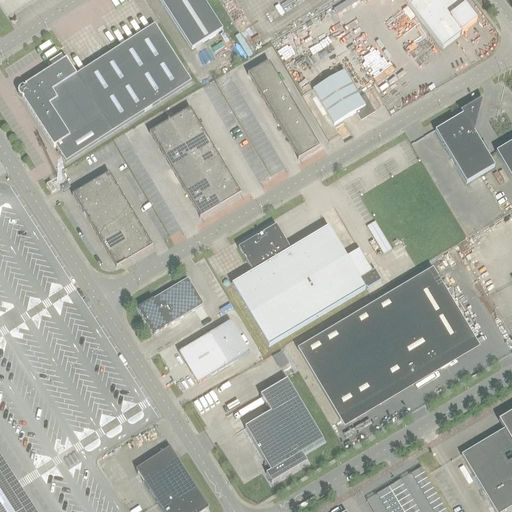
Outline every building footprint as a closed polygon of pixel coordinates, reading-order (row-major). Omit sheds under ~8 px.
[(158,0),(191,50),(222,31),(202,0),(158,0)] [(461,35),(476,24),(457,0),(403,0),(442,50),(459,37),(461,35)] [(18,92),(17,93),(18,95),(18,96),(19,97),(21,98),(22,98),(22,99),(22,100),(53,149),(55,148),(65,164),(191,83),(154,26),(76,76),(66,60),(25,86),(25,87),(24,87),(23,87),(21,87),(20,88),(19,89),(18,90),(18,92)] [(246,60),(256,54),(246,38),(242,41),(244,43),(238,47),(246,60)] [(254,86),(275,74),(269,64),(269,63),(247,76),(248,76),(249,77),(253,83),(252,83),(254,86)] [(343,73),(312,91),(333,127),(355,113),(360,122),(375,113),(364,95),(359,98),(343,73)] [(261,98),(282,86),(275,74),(254,86),(256,89),(257,89),(260,95),(259,95),(261,98)] [(268,110),(289,98),(282,86),(261,98),(263,101),(264,101),(267,107),(268,110)] [(276,122),(296,110),(289,98),(268,110),(270,113),(271,113),(274,119),(276,122)] [(462,116),(424,138),(425,140),(425,139),(435,133),(466,185),(494,168),(473,133),(482,100),(460,113),(462,116)] [(190,110),(169,122),(177,134),(197,122),(190,111),(190,110)] [(283,134),(303,122),(296,110),(276,122),(277,125),(278,125),(281,131),(283,134)] [(169,122),(149,134),(149,135),(150,134),(157,146),(177,134),(169,122)] [(197,122),(177,134),(184,146),(204,134),(197,122)] [(291,148),(311,136),(303,122),(283,134),(285,137),(289,143),(288,143),(291,148)] [(157,146),(164,158),(184,146),(177,134),(157,146)] [(204,134),(184,146),(191,158),(211,146),(204,134)] [(319,148),(318,148),(311,136),(291,148),(294,153),(298,158),(297,159),(298,160),(297,160),(298,161),(319,148)] [(511,143),(495,153),(511,181),(511,143)] [(171,170),(191,158),(184,146),(164,158),(171,170)] [(211,146),(191,158),(198,170),(218,159),(211,146)] [(171,170),(178,182),(198,170),(191,158),(171,170)] [(218,159),(198,170),(206,183),(226,171),(218,159)] [(186,195),(206,183),(198,170),(178,182),(186,195)] [(226,171),(206,183),(213,195),(233,183),(226,171)] [(90,185),(97,196),(115,185),(113,182),(112,183),(109,177),(109,176),(109,175),(109,174),(90,185)] [(46,185),(51,194),(56,191),(51,182),(46,185)] [(186,195),(193,207),(213,195),(206,183),(186,195)] [(233,183),(213,195),(220,207),(241,195),(240,194),(233,183)] [(98,198),(97,196),(90,185),(72,196),(72,197),(73,197),(74,198),(74,197),(78,203),(77,204),(80,208),(98,198)] [(97,196),(98,198),(104,208),(122,197),(120,194),(119,195),(116,189),(117,188),(115,185),(97,196)] [(200,219),(220,207),(213,195),(193,207),(200,218),(199,219),(200,219)] [(104,208),(106,212),(111,220),(129,209),(127,206),(127,207),(123,201),(124,200),(122,197),(104,208)] [(106,212),(104,208),(98,198),(80,208),(83,213),(87,219),(86,219),(88,222),(106,212)] [(113,224),(118,232),(136,221),(134,218),(134,219),(130,213),(131,213),(129,209),(111,220),(113,224)] [(113,224),(111,220),(106,212),(88,222),(90,225),(91,225),(94,231),(93,231),(95,234),(113,224)] [(120,236),(126,246),(144,235),(142,230),(141,231),(137,225),(138,225),(136,221),(118,232),(120,236)] [(101,243),(102,246),(120,236),(118,232),(113,224),(95,234),(97,237),(98,237),(101,243)] [(252,273),(231,286),(268,348),(365,290),(366,289),(367,291),(381,282),(374,271),(372,273),(362,256),(364,261),(351,268),(328,228),(290,251),(288,249),(276,227),(262,235),(239,250),(245,261),(245,262),(252,273)] [(127,247),(134,258),(152,247),(151,247),(151,246),(150,246),(147,240),(144,235),(126,246),(127,247)] [(108,255),(109,258),(127,247),(126,246),(120,236),(102,246),(104,249),(105,249),(108,255)] [(122,266),(134,258),(127,247),(109,258),(111,261),(112,263),(122,265),(122,266)] [(467,332),(472,341),(473,341),(432,271),(298,351),(339,421),(411,378),(413,383),(444,364),(437,350),(467,332)] [(168,327),(203,306),(187,280),(153,300),(138,309),(144,321),(146,320),(148,322),(146,323),(153,336),(168,327)] [(206,380),(248,354),(230,323),(178,354),(185,364),(190,372),(192,376),(197,385),(203,382),(202,381),(206,380)] [(301,455),(323,442),(286,381),(260,397),(270,414),(244,430),(270,473),(267,475),(266,474),(265,475),(271,485),(306,464),(301,455)] [(494,511),(504,511),(511,508),(511,413),(498,422),(503,431),(461,456),(494,511)] [(209,510),(170,449),(135,471),(161,511),(201,511),(205,510),(209,510)] [(75,454),(65,461),(70,469),(81,462),(75,454)] [(34,511),(0,458),(0,511),(34,511)] [(421,469),(411,475),(414,480),(424,474),(421,469)] [(424,474),(414,480),(417,485),(427,479),(424,474)] [(427,479),(417,485),(420,490),(430,484),(427,479)] [(401,481),(391,487),(394,492),(404,486),(401,481)] [(430,484),(420,490),(423,495),(433,489),(430,484)] [(394,492),(392,493),(395,498),(407,491),(404,486),(394,492)] [(386,489),(377,495),(380,500),(389,494),(386,489)] [(433,489),(423,495),(426,500),(437,494),(433,489)] [(407,491),(395,498),(398,503),(410,496),(407,491)] [(389,494),(380,500),(383,505),(395,498),(392,493),(389,494)] [(437,494),(426,500),(429,506),(440,499),(437,494)] [(410,496),(398,503),(401,509),(413,501),(410,496)] [(395,498),(383,505),(386,511),(398,503),(395,498)] [(440,499),(429,506),(432,511),(443,505),(440,499)] [(413,501),(401,509),(402,511),(406,511),(416,507),(413,501)] [(398,503),(386,511),(395,511),(401,509),(398,503)]
